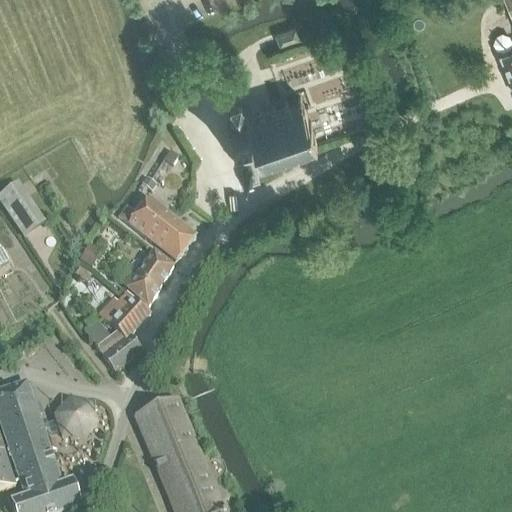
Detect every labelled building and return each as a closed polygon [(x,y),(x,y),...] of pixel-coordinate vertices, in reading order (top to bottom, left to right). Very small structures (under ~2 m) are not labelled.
[(511,0),(504,0),(511,18),(511,48),(500,54),(511,83),(511,0)] [(280,47),(299,40),(295,29),(276,35),(280,47)] [(292,158),(291,153),(301,150),(302,154),(305,154),(303,150),(313,147),(314,150),(317,150),(316,145),(317,145),(303,101),(302,101),(301,97),(298,98),(299,103),(290,106),(288,101),(285,102),(286,107),(277,110),(275,106),(272,107),(274,111),(263,114),(262,110),(259,111),(261,115),(251,118),(249,114),(246,115),(242,106),(242,105),(240,104),(239,106),(233,108),(230,107),(230,109),(231,110),(231,117),(232,120),(230,120),(231,125),(227,126),(228,129),(231,128),(243,166),(240,167),(241,170),(245,168),(246,172),(250,171),(248,167),(262,163),(264,167),(266,166),(265,162),(275,159),(277,163),(279,162),(278,158),(288,154),(289,158),(292,158)] [(171,151),(165,161),(173,166),(180,156),(171,151)] [(147,181),(142,188),(152,195),(157,188),(147,181)] [(28,200),(19,186),(0,198),(0,205),(6,214),(28,200)] [(37,213),(28,200),(6,214),(15,228),(37,213)] [(176,266),(195,240),(148,204),(136,218),(126,211),(118,222),(128,229),(176,266)] [(89,247),(80,264),(91,270),(100,253),(89,247)] [(147,312),(173,271),(153,256),(135,282),(133,280),(123,289),(127,293),(147,312)] [(79,272),(74,280),(86,287),(91,279),(79,272)] [(108,329),(116,336),(125,344),(127,342),(129,345),(132,342),(130,339),(150,318),(134,302),(133,303),(127,297),(117,307),(114,304),(99,320),(108,329)] [(78,303),(74,309),(83,316),(87,310),(78,303)] [(142,355),(132,342),(129,345),(127,342),(125,344),(116,336),(109,342),(101,331),(92,318),(83,325),(88,332),(84,335),(89,341),(103,360),(102,362),(114,377),(142,355)] [(78,511),(82,511),(73,485),(63,488),(46,439),(43,430),(27,387),(0,396),(0,424),(26,501),(12,506),(14,511),(78,511)] [(63,441),(83,443),(97,428),(89,409),(69,404),(57,421),(58,425),(43,430),(46,439),(61,434),(63,441)] [(177,404),(135,421),(172,511),(220,511),(211,484),(202,459),(200,460),(177,404)] [(0,494),(16,489),(0,442),(0,494)]
